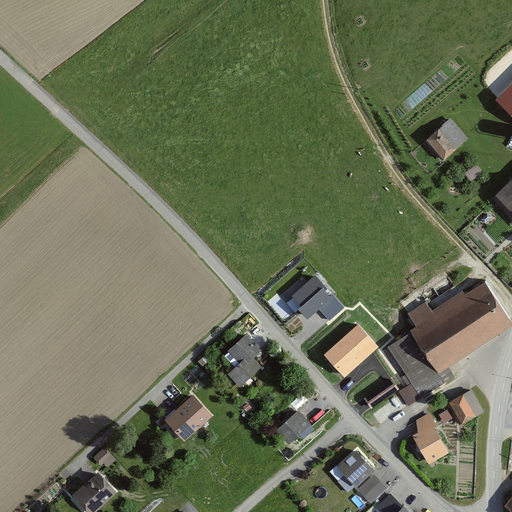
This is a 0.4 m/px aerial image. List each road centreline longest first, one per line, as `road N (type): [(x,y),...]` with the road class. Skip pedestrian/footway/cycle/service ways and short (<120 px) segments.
road 1 (residential): [(0,57),(246,303)]
road 2 (track): [(469,256),(417,197),(368,122),(341,69),(325,0)]
road 3 (residential): [(246,303),(66,471)]
road 4 (unclassified): [(511,352),(496,421),(496,511)]
road 5 (residential): [(246,303),(354,418)]
road 6 (residential): [(354,418),(239,511)]
road 7 (residential): [(354,418),(450,511)]
